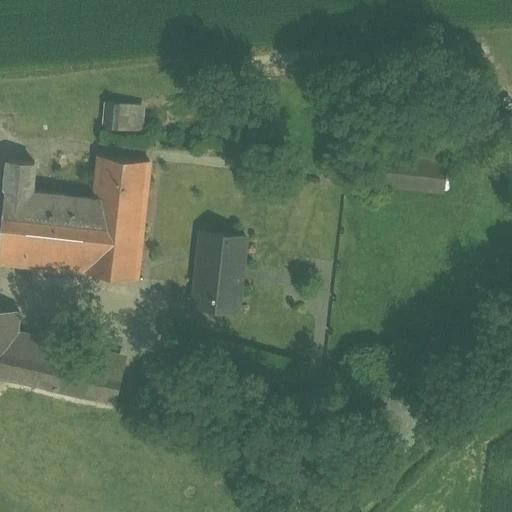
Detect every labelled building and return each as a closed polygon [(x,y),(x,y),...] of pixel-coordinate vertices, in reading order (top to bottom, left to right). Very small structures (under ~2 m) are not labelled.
[(322,84),(273,91),(278,126),(327,120),(322,84)] [(122,102),(120,128),(148,129),(150,103),(122,102)] [(96,196),(52,191),(49,216),(143,227),(151,160),(101,154),(96,196)] [(52,191),(32,189),(35,161),(10,159),(0,249),(0,263),(137,279),(143,227),(49,216),(52,191)] [(440,167),(383,159),(380,179),(437,187),(440,167)] [(200,228),(197,307),(250,309),(252,230),(200,228)] [(20,312),(0,309),(0,377),(116,403),(125,366),(17,342),(20,312)]
